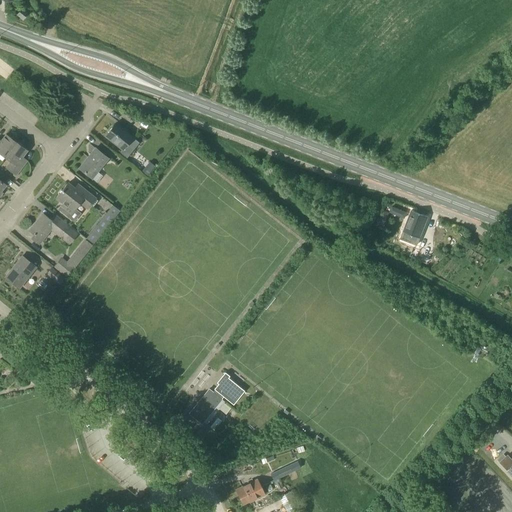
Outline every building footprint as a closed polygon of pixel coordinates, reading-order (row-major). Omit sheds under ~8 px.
[(22,9),(16,15),(22,20),(28,14),(22,9)] [(158,80),(156,85),(166,89),(168,83),(158,80)] [(122,150),(132,137),(115,123),(105,136),(122,150)] [(0,153),(6,158),(16,143),(5,135),(0,142),(0,153)] [(16,143),(6,158),(11,162),(6,168),(16,175),(24,164),(19,160),(26,151),(16,143)] [(77,168),(92,180),(109,158),(95,147),(77,168)] [(149,161),(141,171),(147,175),(155,166),(149,161)] [(76,190),(68,183),(55,198),(61,203),(59,206),(60,206),(57,209),(68,218),(72,212),(79,203),(87,209),(96,199),(79,186),(76,190)] [(93,244),(119,211),(112,205),(85,238),(93,244)] [(390,212),(405,218),(407,213),(392,207),(390,212)] [(428,218),(411,211),(401,237),(418,244),(428,218)] [(49,220),(42,215),(29,231),(41,241),(50,229),(56,234),(64,224),(53,215),(49,220)] [(415,259),(420,248),(414,245),(409,256),(415,259)] [(19,289),(36,267),(22,256),(14,267),(15,268),(6,279),(19,289)] [(53,267),(66,276),(73,267),(61,257),(53,267)] [(59,285),(65,278),(51,267),(45,274),(59,285)] [(233,405),(244,391),(228,378),(229,376),(225,372),(223,374),(224,375),(221,378),(222,379),(214,389),(215,390),(213,393),(209,389),(189,414),(202,424),(221,400),(221,399),(223,397),(233,405)] [(230,408),(224,403),(219,409),(225,414),(230,408)] [(262,464),(274,460),(272,456),(260,460),(262,464)] [(273,481),(300,468),(296,461),(270,474),(273,481)] [(239,498),(261,487),(257,479),(235,490),(239,498)] [(261,487),(239,498),(243,505),(264,494),(261,487)] [(290,511),(300,507),(291,490),(278,497),(286,511),(290,511)]
